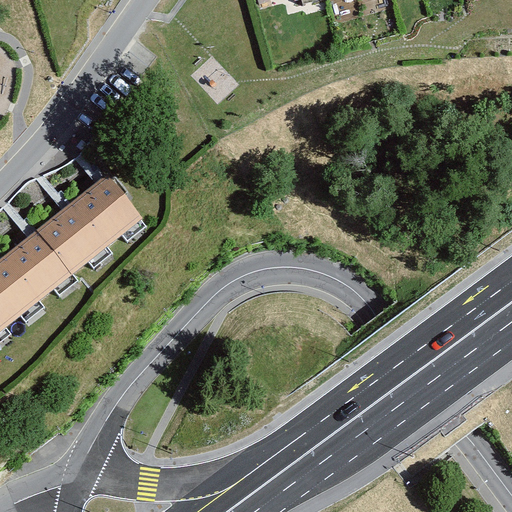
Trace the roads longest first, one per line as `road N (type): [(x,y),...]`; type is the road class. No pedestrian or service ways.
road 1 (residential): [(511,496),(361,298),(299,268),(252,272),(218,291),(125,391),(84,461)]
road 2 (primary): [(321,442),(184,483),(135,482),(84,461)]
road 3 (residential): [(0,188),(80,97),(146,0)]
road 4 (primary): [(321,442),(511,302)]
